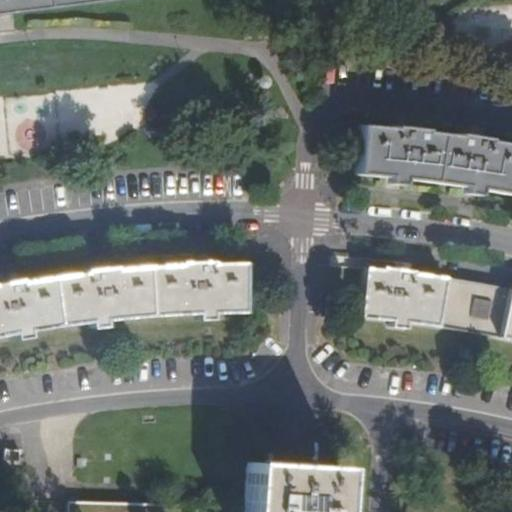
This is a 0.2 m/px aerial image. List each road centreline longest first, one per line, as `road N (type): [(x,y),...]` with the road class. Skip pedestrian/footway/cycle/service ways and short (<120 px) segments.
road 1 (residential): [(511,246),(269,215),(145,218),(0,235)]
road 2 (residential): [(0,419),(161,400),(294,396),(383,410)]
road 3 (residential): [(383,410),(511,436)]
